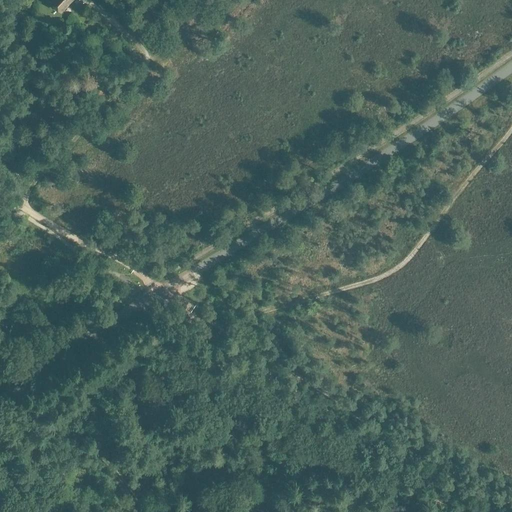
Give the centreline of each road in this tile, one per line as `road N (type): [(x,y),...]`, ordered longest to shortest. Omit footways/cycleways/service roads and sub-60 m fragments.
road 1 (tertiary): [(0,383),(326,191),(511,67)]
road 2 (track): [(220,327),(392,272),(511,129)]
road 3 (track): [(511,510),(220,327)]
road 4 (track): [(14,209),(140,70),(142,51),(100,9)]
road 5 (track): [(220,327),(131,265),(0,193)]
road 6 (track): [(11,377),(101,456),(143,511)]
